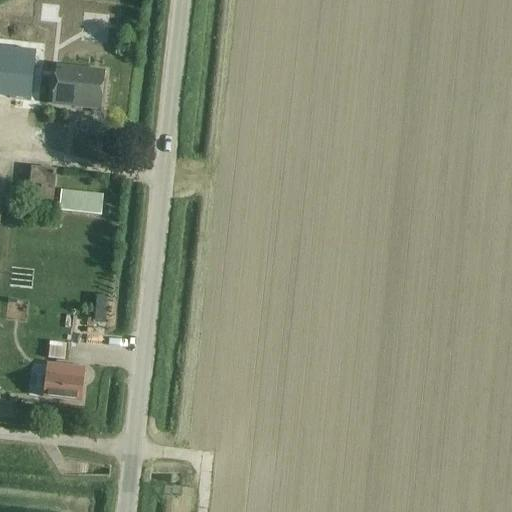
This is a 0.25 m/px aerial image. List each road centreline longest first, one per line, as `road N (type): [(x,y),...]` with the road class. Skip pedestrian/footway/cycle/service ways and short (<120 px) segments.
road 1 (unclassified): [(125,511),(180,0)]
road 2 (track): [(131,450),(207,458),(202,511)]
